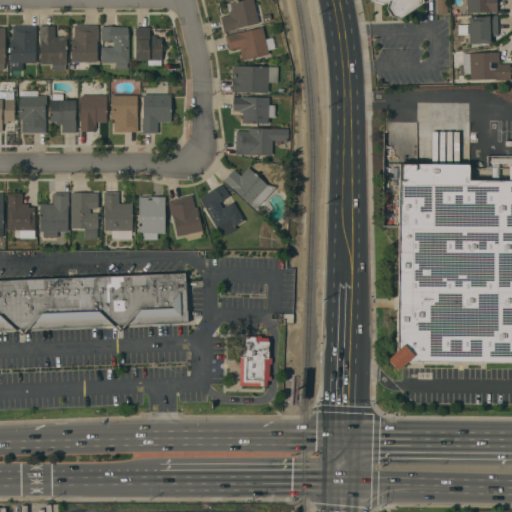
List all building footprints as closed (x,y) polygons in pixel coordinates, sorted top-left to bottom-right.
[(253,0),(259,23),(236,28),(236,29),(224,32),(220,17),(229,15),(229,12),(232,11),(230,3),(241,0),(253,0)] [(423,0),(424,1),(399,19),(391,16),(386,9),(387,5),(369,2),(368,0),(423,0)] [(436,0),(447,0),(448,14),(436,15),(436,0)] [(466,0),(496,0),(497,12),(494,12),(494,11),(467,12),(466,0)] [(469,33),(467,33),(466,26),(469,26),(469,17),(485,17),(485,16),(497,15),(498,36),(490,36),(490,43),(469,43),(469,33)] [(98,39),(97,39),(97,62),(71,62),(71,38),(74,38),(74,25),(98,25),(98,39)] [(36,26),(36,40),(35,63),(23,63),(23,70),(10,70),(10,63),(9,63),(9,39),(12,39),(12,26),(36,26)] [(66,64),(65,64),(65,70),(52,70),(52,64),(40,64),(40,41),(39,41),(39,26),(55,26),(55,37),(66,37),(66,64)] [(101,27),(128,27),(128,40),(129,40),(129,63),(127,63),(127,69),(115,69),(115,63),(101,63),(101,47),(113,47),(113,40),(101,40),(101,27)] [(161,60),(161,65),(148,65),(148,60),(135,60),(135,27),(149,27),(149,38),(161,38),(161,60)] [(265,39),(272,37),(275,48),(268,50),(269,54),(243,60),(239,47),(228,49),(225,35),(241,31),(241,32),(262,27),(265,39)] [(462,53),(498,52),(498,64),(510,64),(510,80),(496,80),(496,79),(470,80),(470,74),(463,74),(462,53)] [(277,83),(268,82),(268,93),(232,92),(233,66),(262,67),(262,66),(278,67),(277,83)] [(0,92),(13,92),(13,99),(14,99),(14,121),(7,121),(7,123),(2,123),(2,132),(0,132),(0,92)] [(75,132),(62,132),(62,124),(56,124),(56,122),(49,122),(49,100),(52,100),(52,93),(63,93),(63,100),(76,100),(75,132)] [(170,94),(170,122),(157,122),(157,133),(142,133),(142,118),(143,118),(143,94),(170,94)] [(106,122),(96,122),(96,129),(94,129),(94,131),(80,131),(80,95),(106,95),(106,122)] [(137,117),(138,117),(138,132),(114,132),(114,119),(110,119),(111,95),(137,95),(137,117)] [(46,96),(46,109),(45,109),(45,118),(45,132),(22,132),(22,119),(19,119),(19,96),(46,96)] [(269,104),(275,105),(274,117),(268,117),(268,124),(242,123),(242,112),(239,112),(239,111),(232,110),(233,96),(269,97),(269,104)] [(248,131),(249,128),(272,129),(272,128),(288,129),(288,142),(283,142),(283,140),(272,140),(272,155),(250,154),(250,155),(235,154),(236,131),(248,131)] [(511,362),(407,361),(399,370),(388,360),(397,350),(399,164),(469,164),(468,180),(511,181),(511,167),(511,362)] [(267,185),(276,187),(255,209),(233,189),(232,189),(223,180),(233,169),(240,176),(248,167),(267,185)] [(199,197),(223,184),(230,196),(219,202),(223,208),(233,201),(244,220),(234,225),(236,229),(225,235),(221,227),(217,229),(199,197)] [(118,203),(132,203),(132,230),(131,230),(131,238),(111,238),(111,230),(104,230),(104,207),(103,207),(103,191),(118,191),(118,203)] [(68,206),(67,206),(67,231),(57,231),(57,237),(43,237),(43,231),(39,231),(39,204),(53,204),(53,192),(68,192),(68,206)] [(70,192),(91,192),(91,193),(97,193),(97,208),(89,208),(89,213),(97,213),(97,228),(96,228),(96,238),(84,238),(84,228),(70,228),(70,192)] [(7,193),(22,193),(22,203),(28,203),(28,207),(34,207),(34,238),(19,238),(19,230),(7,230),(7,193)] [(194,208),(197,207),(202,231),(202,234),(200,234),(201,237),(187,240),(187,238),(185,238),(185,236),(178,238),(177,236),(172,215),(171,215),(168,201),(191,195),(194,208)] [(157,233),(157,239),(138,239),(138,197),(152,197),(152,196),(165,196),(164,233),(157,233)] [(0,280),(185,273),(186,310),(187,310),(188,322),(126,325),(120,331),(113,325),(27,329),(22,335),(15,329),(0,329),(0,280)] [(268,341),(269,341),(268,358),(271,358),(271,363),(269,363),(269,376),(271,376),(270,380),(267,380),(267,386),(239,385),(240,347),(242,347),(242,336),(254,336),(254,335),(261,336),(261,337),(268,337),(268,341)]
